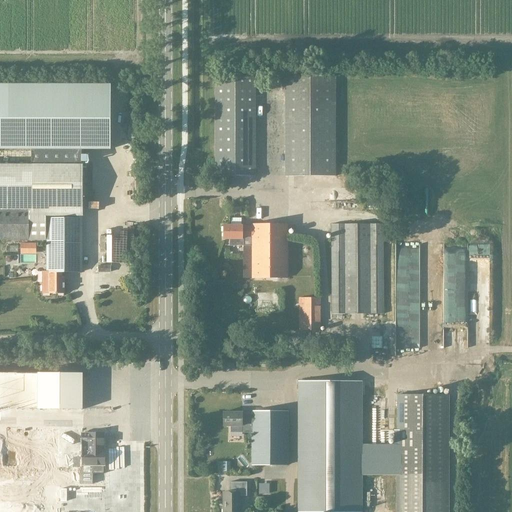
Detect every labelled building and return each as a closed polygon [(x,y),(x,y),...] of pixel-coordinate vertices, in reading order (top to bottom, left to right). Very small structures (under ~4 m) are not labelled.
[(255,176),(255,76),(215,76),(215,176),(255,176)] [(285,176),(330,176),(335,176),(335,76),(285,76),(285,176)] [(0,148),(30,149),(30,165),(80,165),(80,149),(109,149),(109,86),(0,86),(0,148)] [(80,165),(30,165),(0,164),(0,209),(28,209),(28,240),(46,240),(46,271),(42,271),(42,294),(64,294),(64,276),(61,276),(61,271),(81,272),(82,165),(80,165)] [(0,240),(28,240),(28,209),(0,209),(0,240)] [(240,225),(240,218),(230,218),(230,225),(222,225),(222,239),(229,239),(229,246),(251,246),(251,278),(287,278),(286,224),(251,225),(251,228),(241,228),(241,225),(240,225)] [(330,224),(331,314),(382,314),(382,224),(330,224)] [(319,331),(319,298),(298,298),(298,331),(319,331)] [(0,511),(37,511),(37,468),(81,468),(81,474),(103,474),(103,433),(82,433),(82,374),(0,373),(0,511)] [(299,383),(299,511),(360,511),(360,476),(397,476),(397,458),(360,458),(360,383),(299,383)] [(447,511),(448,396),(397,396),(397,458),(397,485),(396,511),(447,511)] [(230,432),(251,432),(251,465),(287,465),(287,411),(251,411),(251,414),(241,414),(241,412),(222,412),(222,426),(230,426),(230,432)] [(222,511),(239,511),(239,496),(246,495),(246,481),(229,482),(229,492),(223,492),(222,511)]
